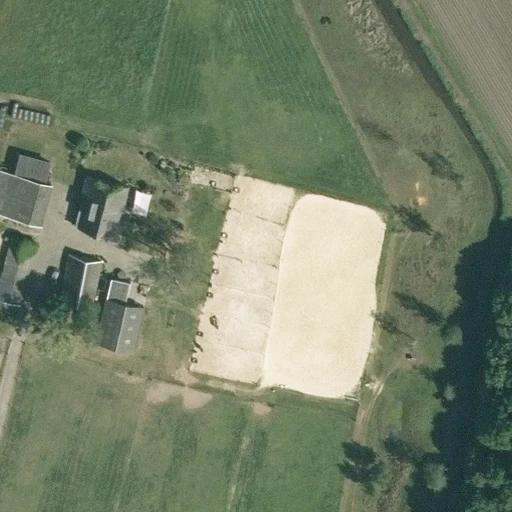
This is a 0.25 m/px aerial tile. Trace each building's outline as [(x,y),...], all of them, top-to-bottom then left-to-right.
[(51,122),(53,108),(31,104),(28,118),(51,122)] [(46,181),(51,160),(18,151),(13,172),(0,168),(0,212),(41,223),(52,183),(46,181)] [(122,211),(129,187),(89,176),(84,193),(75,224),(113,235),(121,211),(122,211)] [(0,299),(20,304),(36,244),(10,237),(0,275),(0,299)] [(92,307),(101,260),(68,253),(59,299),(92,307)] [(134,351),(144,306),(126,302),(130,282),(112,278),(107,298),(106,297),(96,342),(134,351)]
